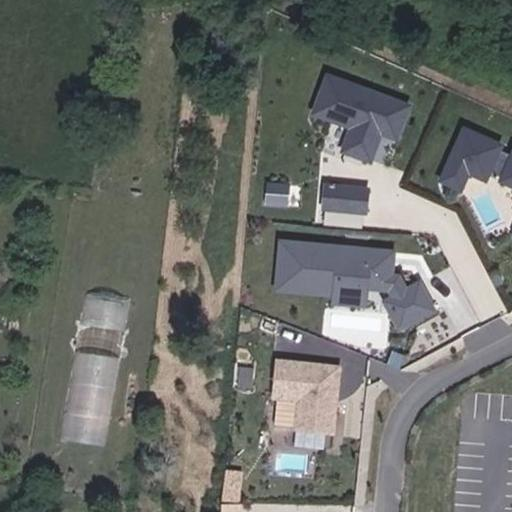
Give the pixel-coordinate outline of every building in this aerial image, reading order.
[(407,106),(326,76),(313,113),(350,127),(342,151),(368,161),(381,128),(397,134),(407,106)] [(502,147),(465,130),(441,182),(461,191),(469,173),(486,181),(490,173),(503,179),(501,182),(511,186),(511,156),(500,151),(502,147)] [(364,212),(366,190),(324,186),(322,208),(364,212)] [(325,210),(325,222),(351,223),(352,211),(325,210)] [(379,268),(381,252),(279,242),(275,284),(333,290),(364,293),(364,288),(387,290),(391,298),(397,308),(388,313),(397,329),(431,311),(417,285),(403,292),(396,277),(388,277),(389,269),(379,268)] [(389,269),(391,253),(381,252),(379,268),(389,269)] [(363,305),(364,293),(333,290),(332,302),(363,305)] [(108,443),(126,297),(83,291),(65,438),(108,443)] [(397,308),(391,298),(383,302),(388,313),(397,308)] [(326,395),(328,381),(333,382),(335,365),(273,358),(268,395),(294,398),(290,427),(328,431),(331,400),(326,395)] [(225,511),(242,511),(243,503),(226,501),(225,511)]
